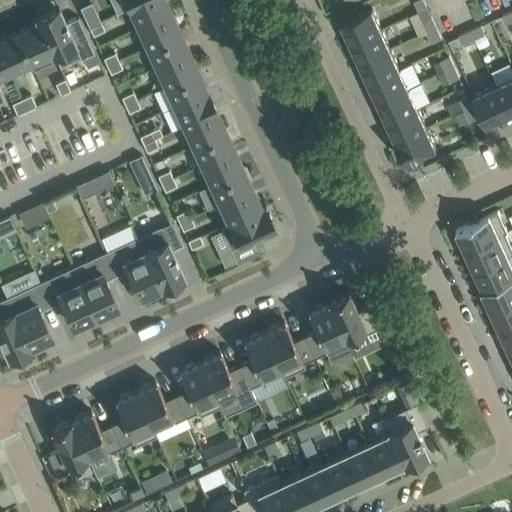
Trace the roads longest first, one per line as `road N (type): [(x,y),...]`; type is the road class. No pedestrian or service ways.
road 1 (residential): [(0,406),(324,256)]
road 2 (residential): [(203,0),(324,256)]
road 3 (residential): [(403,220),(511,454)]
road 4 (residential): [(299,0),(403,220)]
